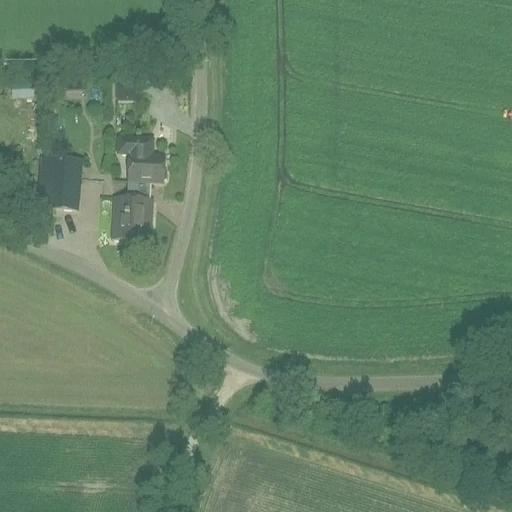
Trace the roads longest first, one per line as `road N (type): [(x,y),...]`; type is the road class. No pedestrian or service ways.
road 1 (unclassified): [(511,377),(343,385),(265,376),(226,362),(156,311)]
road 2 (unclassified): [(156,311),(194,181),(199,0)]
road 3 (unclassified): [(156,311),(0,233)]
